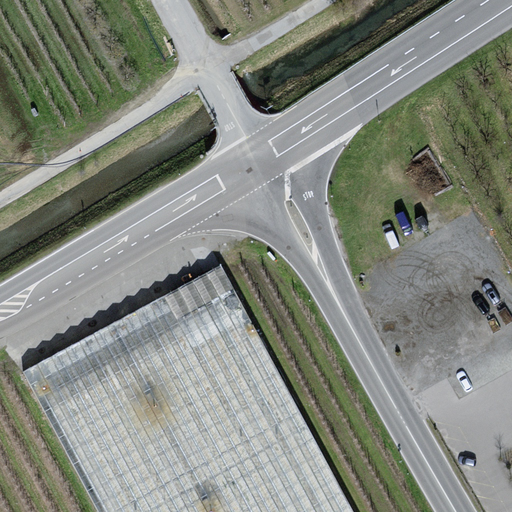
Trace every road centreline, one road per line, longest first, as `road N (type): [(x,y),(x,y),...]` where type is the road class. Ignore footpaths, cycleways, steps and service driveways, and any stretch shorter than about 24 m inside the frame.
road 1 (tertiary): [(253,160),(452,511)]
road 2 (secondary): [(0,308),(253,160)]
road 3 (secondary): [(253,160),(495,0)]
road 4 (unclassified): [(0,200),(205,68)]
road 5 (unclassified): [(317,0),(205,68)]
